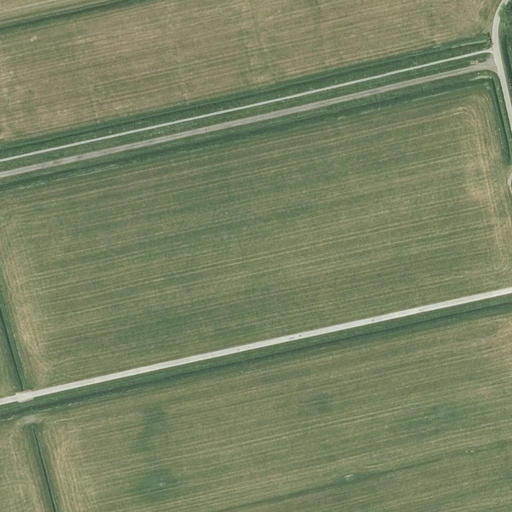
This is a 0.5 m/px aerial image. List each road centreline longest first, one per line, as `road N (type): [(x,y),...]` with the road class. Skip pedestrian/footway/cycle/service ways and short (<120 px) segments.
road 1 (track): [(0,174),(498,62)]
road 2 (unclassified): [(511,118),(495,49),(505,0)]
